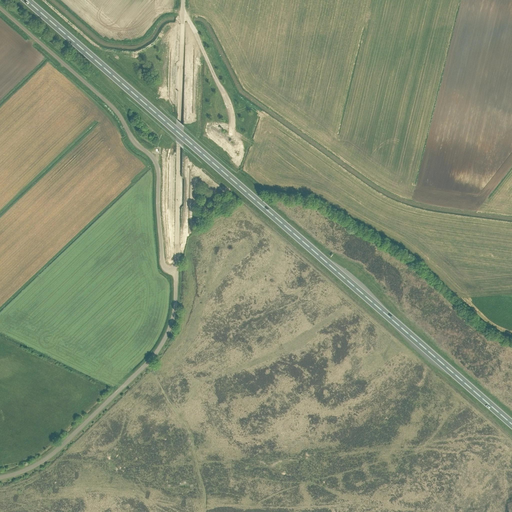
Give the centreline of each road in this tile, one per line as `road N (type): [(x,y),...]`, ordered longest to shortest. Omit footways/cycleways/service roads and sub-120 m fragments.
road 1 (trunk): [(511,424),(26,0)]
road 2 (unclassified): [(176,267),(163,268),(155,160),(113,108),(0,8)]
road 3 (unclassified): [(0,478),(61,448),(158,348),(172,319),(176,267)]
road 4 (unclassified): [(176,267),(183,0)]
